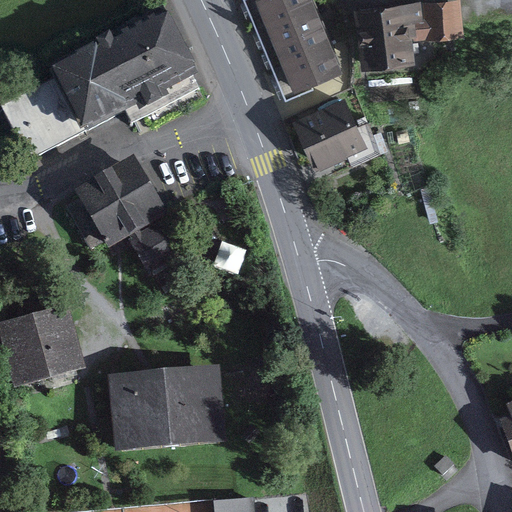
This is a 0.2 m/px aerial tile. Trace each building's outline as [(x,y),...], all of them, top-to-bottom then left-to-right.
[(262,0),(258,2),(267,24),(313,6),(310,0),(262,0)] [(423,7),(426,36),(461,33),(458,4),(423,7)] [(267,24),(276,46),(321,27),(313,6),(267,24)] [(162,7),(48,69),(83,132),(196,70),(162,7)] [(426,36),(423,7),(358,12),(363,66),(409,62),(407,38),(426,36)] [(276,46),(285,67),(330,49),(321,27),(276,46)] [(285,67),(293,89),(339,71),(330,49),(285,67)] [(301,120),(319,162),(371,140),(353,98),(301,120)] [(81,199),(109,248),(166,215),(139,167),(81,199)] [(5,334),(19,387),(78,371),(64,318),(5,334)] [(215,378),(113,388),(119,449),(221,439),(215,378)] [(511,405),(500,410),(511,448),(511,405)]
